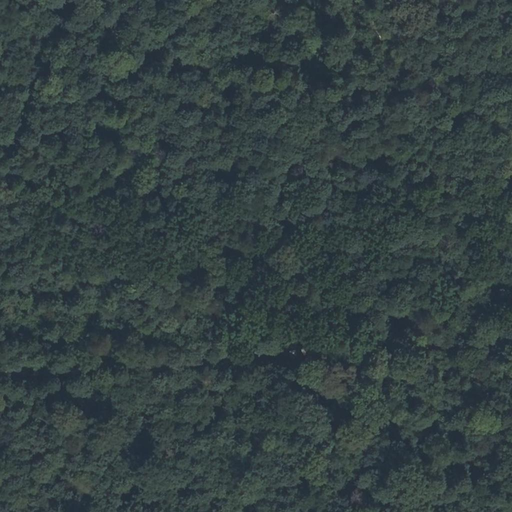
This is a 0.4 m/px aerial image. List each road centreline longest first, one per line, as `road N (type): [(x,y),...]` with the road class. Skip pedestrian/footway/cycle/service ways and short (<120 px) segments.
road 1 (track): [(0,375),(511,344)]
road 2 (track): [(24,93),(152,74),(404,73),(511,59)]
road 3 (track): [(0,163),(60,0)]
